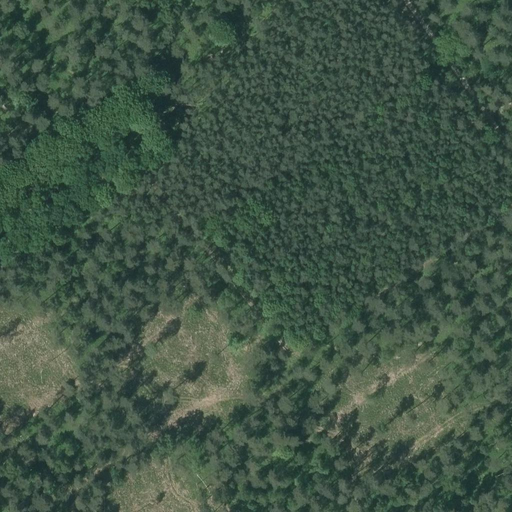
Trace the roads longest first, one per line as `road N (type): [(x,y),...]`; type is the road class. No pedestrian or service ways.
road 1 (track): [(264,0),(0,163)]
road 2 (track): [(404,0),(511,154)]
